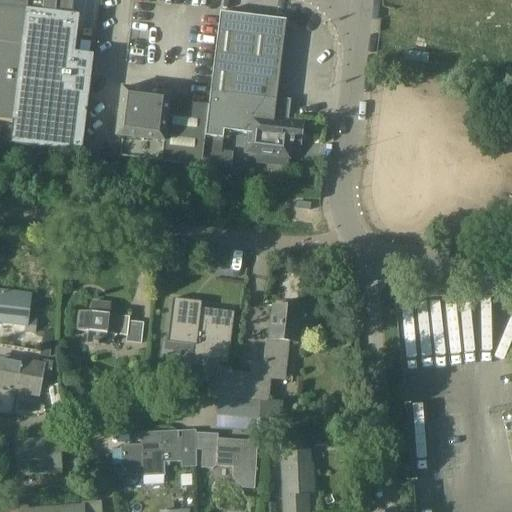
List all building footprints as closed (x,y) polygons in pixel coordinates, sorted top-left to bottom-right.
[(0,0),(0,122),(10,124),(11,124),(12,123),(26,0),(0,0)] [(11,124),(10,124),(7,147),(79,156),(91,57),(90,57),(88,76),(69,73),(76,18),(69,17),(71,0),(26,0),(12,123),(11,124)] [(204,114),(201,138),(226,141),(227,133),(245,135),(243,155),(256,157),(255,165),(284,169),(285,160),(287,161),(291,124),(285,123),(287,103),(274,101),(284,23),(218,15),(207,107),(206,114),(204,114)] [(206,114),(207,107),(147,100),(148,94),(120,90),(116,118),(122,119),(118,159),(197,169),(201,138),(204,114),(206,114)] [(207,152),(205,170),(232,173),(233,154),(220,153),(207,152)] [(0,326),(23,329),(23,335),(34,335),(35,322),(27,321),(30,295),(0,291),(0,326)] [(167,336),(166,344),(192,347),(191,355),(191,359),(227,364),(233,314),(200,310),(191,309),(192,303),(172,301),(167,336)] [(109,307),(89,305),(88,313),(79,312),(76,333),(86,334),(85,345),(105,347),(105,346),(115,337),(126,339),(128,319),(119,318),(119,316),(108,315),(109,307)] [(214,370),(213,382),(211,398),(216,399),(259,403),(257,422),(279,424),(281,404),(267,402),(269,382),(283,383),(288,342),(294,343),(299,310),(273,307),(268,342),(266,341),(266,345),(266,366),(248,364),(247,375),(232,374),(232,372),(214,370)] [(42,334),(41,346),(40,358),(52,359),(54,332),(42,334)] [(42,366),(0,358),(0,390),(37,398),(41,377),(48,378),(51,364),(43,363),(42,366)] [(195,372),(210,373),(210,362),(196,361),(195,372)] [(178,445),(177,433),(159,434),(159,446),(119,448),(121,476),(141,475),(141,478),(164,477),(163,464),(182,464),(181,445),(178,445)] [(15,445),(17,476),(61,473),(59,453),(71,452),(70,440),(15,445)] [(202,452),(201,469),(215,470),(215,468),(232,469),(232,480),(240,489),(254,490),(257,443),(217,441),(216,453),(202,452)] [(305,444),(269,445),(270,455),(280,455),(282,496),(282,511),(306,511),(306,495),(312,495),(312,474),(309,474),(308,453),(306,454),(305,444)]
